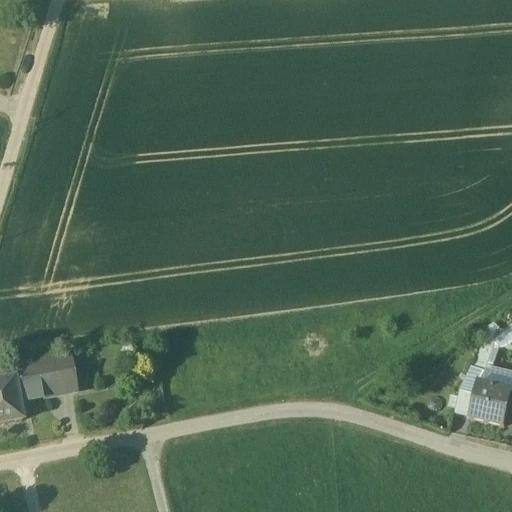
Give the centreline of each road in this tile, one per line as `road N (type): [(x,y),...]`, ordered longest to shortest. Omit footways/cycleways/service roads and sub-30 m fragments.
road 1 (residential): [(0,463),(311,406),(511,466)]
road 2 (track): [(511,292),(343,389),(338,411)]
road 3 (unclassified): [(56,0),(0,190)]
